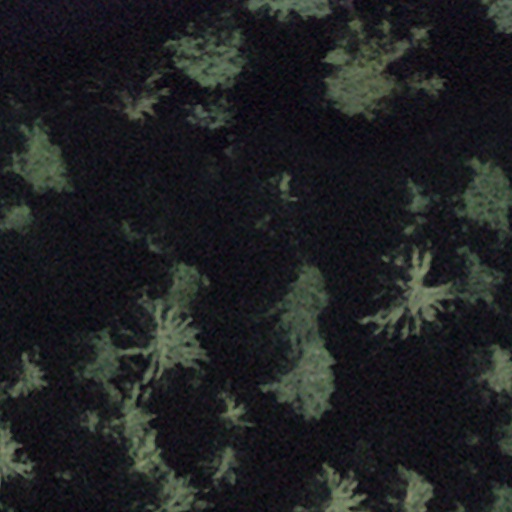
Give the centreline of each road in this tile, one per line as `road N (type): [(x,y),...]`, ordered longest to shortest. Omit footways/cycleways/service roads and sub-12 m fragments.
road 1 (track): [(292,0),(134,9),(0,42)]
road 2 (track): [(511,14),(344,0)]
